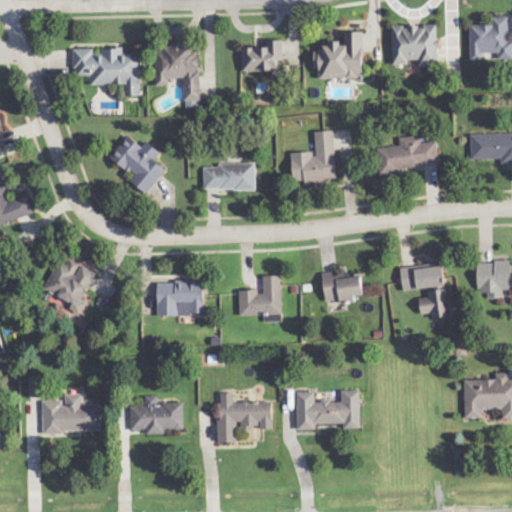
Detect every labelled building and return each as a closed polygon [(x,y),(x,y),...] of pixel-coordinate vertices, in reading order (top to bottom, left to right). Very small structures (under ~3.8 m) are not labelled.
[(470,25),(471,61),(485,60),(511,59),(511,55),(511,17),(493,17),(493,25),(470,25)] [(439,26),(394,26),(393,65),(410,65),(410,60),(420,60),(420,66),(439,66),(439,26)] [(364,32),(345,32),(345,42),(330,43),(330,48),(316,49),(316,67),(320,67),(320,79),(364,79),(364,32)] [(243,72),(278,71),(278,61),(284,61),(284,40),(267,41),(268,48),(243,48),(243,72)] [(200,108),(199,43),(171,44),(171,49),(156,50),(157,87),(170,86),(169,79),(185,78),(185,109),(200,108)] [(141,54),(123,54),(123,49),(99,49),(74,49),(74,76),(91,77),(91,85),(125,85),(125,96),(141,97),(141,54)] [(335,131),(315,132),(316,152),(293,153),(294,184),(337,182),(335,131)] [(503,164),(511,163),(511,133),(472,134),(472,160),(503,159),(503,164)] [(166,170),(155,161),(161,152),(147,141),(143,146),(128,135),(111,158),(135,176),(131,181),(148,194),(166,170)] [(440,167),(437,142),(422,143),(421,136),(400,138),(401,146),(377,149),(379,173),(440,167)] [(257,189),(256,164),(204,165),(205,190),(257,189)] [(0,225),(34,215),(29,196),(9,202),(2,177),(0,178),(0,225)] [(511,265),(511,262),(478,262),(479,293),(488,293),(489,299),(504,299),(503,289),(511,288),(511,265)] [(405,292),(446,287),(444,265),(402,270),(405,292)] [(324,273),(327,304),(357,300),(356,297),(364,296),(362,276),(339,279),(338,272),(324,273)] [(241,316),(265,316),(265,322),(283,322),(282,276),(264,276),(265,291),(241,291),(241,316)] [(159,282),(158,316),(192,317),(192,313),(205,313),(206,282),(159,282)] [(451,317),(448,289),(429,291),(430,298),(421,299),(423,315),(432,314),(433,319),(451,317)] [(511,418),(511,379),(510,380),(510,373),(496,373),(496,380),(466,380),(465,418),(483,419),(483,409),(504,409),(504,419),(511,418)] [(29,377),(30,398),(42,398),(42,377),(29,377)] [(361,391),(342,391),(342,401),(316,402),(315,392),(298,392),(298,430),(317,430),(317,424),(345,424),(345,429),(361,429),(361,391)] [(101,432),(101,404),(84,405),(84,394),(65,394),(65,400),(43,401),(44,433),(101,432)] [(273,402),(235,403),(235,394),(220,394),(220,443),(239,443),(239,428),(262,428),(262,430),(273,430),(273,402)] [(131,407),(131,431),(147,431),(147,435),(166,435),(166,430),(184,430),(184,403),(158,404),(158,397),(146,397),(146,407),(131,407)]
